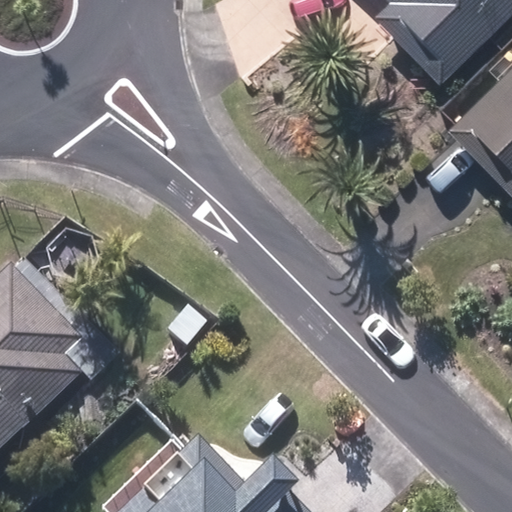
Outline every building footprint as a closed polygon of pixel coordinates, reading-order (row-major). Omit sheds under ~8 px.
[(373,23),(436,89),(511,15),(511,0),(379,0),(388,9),(373,23)] [(511,73),(447,134),(511,204),(511,73)] [(0,449),(22,427),(27,430),(82,376),(65,358),(82,341),(8,266),(0,273),(0,449)] [(135,404),(113,379),(94,396),(115,421),(135,404)] [(305,511),(284,489),(291,483),(268,458),(242,483),(198,436),(175,458),(189,471),(154,506),(140,491),(118,511),(305,511)]
